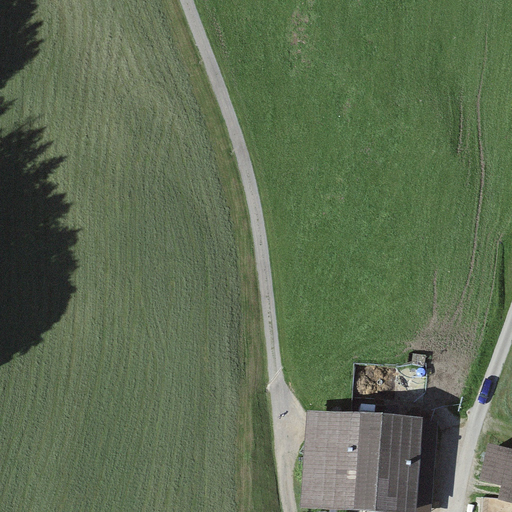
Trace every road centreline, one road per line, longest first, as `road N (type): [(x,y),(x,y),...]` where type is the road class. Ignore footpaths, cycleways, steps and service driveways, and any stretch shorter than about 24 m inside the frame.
road 1 (track): [(192,0),(257,190),(288,511)]
road 2 (unclassified): [(457,511),(511,346)]
